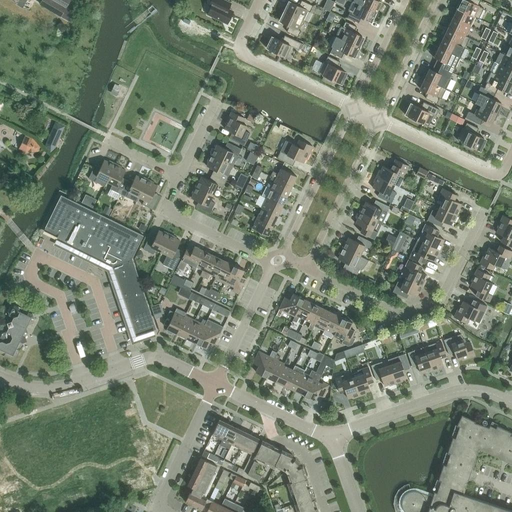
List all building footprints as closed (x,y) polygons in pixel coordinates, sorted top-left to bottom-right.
[(11,0),(16,3),(16,4),(23,8),(27,0),(11,0)] [(42,0),(40,4),(61,16),(70,0),(42,0)] [(211,0),(209,6),(211,7),(207,14),(227,24),(233,11),(228,9),(231,3),(224,0),(211,0)] [(308,11),(310,12),(313,6),(302,0),(299,6),(291,2),(289,5),(287,4),(284,11),(304,21),(308,11)] [(376,12),(380,5),(378,4),(379,1),(376,0),(358,0),(358,3),(353,1),(376,12)] [(481,0),(480,0),(466,0),(467,0),(466,0),(459,0),(456,8),(479,18),(484,8),(478,6),(481,0)] [(348,11),(350,12),(347,17),(358,23),(361,17),(369,21),(371,18),(373,19),(376,12),(353,1),(348,11)] [(479,19),(479,18),(456,8),(458,9),(456,12),(454,11),(452,17),(470,26),(474,17),(479,19)] [(284,11),(281,18),(283,19),(281,22),(289,26),(287,31),(298,37),(301,31),(299,30),(304,21),(284,11)] [(465,35),(470,26),(452,17),(451,18),(453,18),(451,22),(450,21),(447,27),(470,38),(465,35)] [(360,47),(363,40),(361,39),(362,36),(354,32),(357,27),(345,21),(343,27),(341,26),(336,36),(360,47)] [(447,27),(448,28),(447,31),(445,31),(442,37),(465,48),(470,38),(447,27)] [(272,40),(270,39),(266,48),(273,51),(273,53),(279,56),(280,55),(285,57),(285,56),(291,46),(299,50),(302,44),(285,35),(282,41),(274,37),(272,40)] [(333,47),(330,53),(342,58),(344,52),(353,56),(354,53),(356,54),(360,47),(336,36),(339,38),(335,48),(333,47)] [(460,57),(465,48),(442,37),(444,38),(442,41),(440,40),(438,47),(460,57)] [(439,47),(437,51),(436,50),(433,56),(441,61),(439,66),(452,72),(454,67),(456,67),(460,57),(438,47),(437,47),(439,47)] [(511,58),(504,55),(500,64),(511,70),(511,58)] [(342,84),(346,76),(344,75),(345,72),(337,68),(340,62),(328,56),(325,62),(324,61),(319,72),(318,73),(328,77),(327,79),(334,82),(335,81),(342,84)] [(315,58),(310,68),(317,71),(322,61),(315,58)] [(495,74),(511,82),(511,70),(500,64),(495,74)] [(426,71),(423,78),(446,89),(451,79),(449,78),(452,72),(439,66),(436,72),(430,69),(428,72),(426,71)] [(487,82),(484,88),(496,93),(498,88),(508,93),(511,87),(510,86),(511,82),(495,74),(491,72),(490,72),(486,82),(487,82)] [(428,93),(425,98),(437,103),(439,98),(441,99),(446,89),(423,78),(419,84),(422,85),(420,89),(428,93)] [(475,103),(479,105),(498,114),(502,107),(499,106),(501,103),(493,99),(496,93),(484,88),(481,86),(478,92),(479,93),(475,103)] [(465,98),(463,103),(472,106),(474,101),(465,98)] [(434,115),(436,116),(439,109),(424,102),(421,108),(413,104),(411,107),(409,106),(405,114),(412,118),(412,120),(418,123),(419,121),(429,126),(434,115)] [(469,111),(466,117),(481,125),(483,119),(491,123),(493,120),(495,121),(498,114),(479,105),(475,114),(469,111)] [(227,125),(225,129),(232,132),(235,134),(232,140),(244,146),(250,133),(244,130),(246,126),(242,124),(245,118),(231,112),(225,124),(227,125)] [(458,117),(455,122),(461,125),(464,120),(458,117)] [(55,123),(45,146),(50,151),(56,147),(65,127),(55,123)] [(476,134),(479,128),(467,123),(464,129),(463,128),(457,139),(467,144),(466,146),(472,149),(473,147),(481,151),(485,143),(482,141),(484,138),(476,134)] [(26,136),(19,150),(26,153),(38,151),(39,147),(32,139),(26,136)] [(292,144),(287,142),(282,152),(280,151),(277,158),(290,165),(293,158),(303,163),(305,159),(307,159),(313,146),(299,140),(296,146),(292,144)] [(250,143),(248,147),(257,152),(259,147),(250,143)] [(213,148),(211,154),(233,165),(241,149),(230,144),(227,150),(225,148),(217,145),(215,149),(213,148)] [(250,152),(248,156),(256,160),(258,155),(250,152)] [(209,162),(207,166),(214,170),(217,171),(214,176),(225,181),(233,165),(211,154),(207,161),(209,162)] [(379,169),(376,176),(394,185),(399,187),(409,166),(395,159),(392,165),(390,170),(383,166),(380,170),(379,169)] [(101,179),(107,182),(115,164),(109,161),(108,162),(104,160),(99,170),(94,168),(88,179),(99,184),(101,179)] [(110,189),(120,194),(126,183),(125,183),(123,189),(118,186),(125,170),(121,168),(122,167),(115,164),(107,182),(112,184),(110,189)] [(424,178),(428,171),(420,167),(416,174),(424,178)] [(255,169),(252,177),(257,179),(261,172),(255,169)] [(273,171),(270,176),(272,177),(292,186),(297,176),(281,169),(278,174),(273,171)] [(133,194),(138,197),(147,179),(141,176),(140,177),(136,175),(131,186),(126,183),(120,194),(131,199),(133,194)] [(198,180),(195,186),(213,195),(218,185),(222,188),(225,181),(214,176),(212,182),(201,177),(199,181),(198,180)] [(391,190),(394,185),(376,176),(373,182),(374,183),(372,187),(383,192),(380,198),(391,203),(396,193),(391,190)] [(274,182),(271,188),(287,196),(292,186),(272,177),(270,180),(274,182)] [(154,182),(147,179),(138,197),(144,200),(142,205),(152,210),(158,199),(152,196),(157,186),(153,184),(154,182)] [(238,180),(236,186),(242,189),(245,183),(238,180)] [(210,201),(213,195),(195,186),(192,193),(193,194),(191,198),(201,203),(199,208),(210,214),(215,203),(210,201)] [(271,188),(266,198),(282,206),(287,196),(271,188)] [(443,188),(438,199),(442,201),(440,207),(457,215),(460,209),(459,208),(461,204),(454,200),(456,195),(454,193),(443,188)] [(61,195),(44,230),(59,237),(58,240),(112,266),(136,336),(156,329),(132,258),(143,235),(61,195)] [(278,216),(282,206),(266,198),(262,208),(278,216)] [(362,205),(359,212),(377,220),(382,223),(389,207),(378,201),(376,207),(373,205),(365,202),(363,206),(362,205)] [(454,222),(457,215),(440,207),(437,212),(432,210),(427,220),(438,226),(441,220),(451,225),(453,221),(454,222)] [(273,225),(278,216),(262,208),(257,218),(273,225)] [(357,219),(355,223),(363,227),(360,232),(363,233),(374,239),(379,228),(382,223),(377,220),(359,212),(356,218),(357,219)] [(409,215),(405,222),(411,225),(414,217),(409,215)] [(498,228),(496,232),(504,236),(501,241),(504,243),(511,246),(511,219),(503,215),(497,228),(498,228)] [(268,236),(273,225),(257,218),(254,216),(252,219),(255,221),(252,228),(268,236)] [(425,224),(417,240),(440,251),(443,245),(442,244),(444,240),(437,236),(439,231),(436,229),(425,224)] [(156,249),(162,252),(170,235),(163,231),(163,232),(159,230),(154,241),(148,238),(143,249),(153,254),(156,249)] [(170,235),(162,252),(167,255),(162,264),(174,270),(181,254),(175,251),(180,241),(176,239),(176,237),(170,235)] [(345,241),(342,247),(360,256),(362,250),(367,253),(372,243),(361,237),(359,242),(348,237),(346,242),(345,241)] [(386,239),(384,245),(391,249),(394,243),(386,239)] [(396,240),(392,249),(399,252),(403,244),(396,240)] [(417,240),(410,256),(421,261),(424,263),(426,257),(434,261),(436,257),(437,257),(440,251),(417,240)] [(485,251),(480,263),(493,270),(496,265),(500,267),(505,269),(507,268),(508,265),(508,263),(511,254),(511,251),(502,247),(499,245),(496,251),(489,248),(487,252),(485,251)] [(185,252),(177,268),(183,271),(187,262),(193,265),(191,269),(195,271),(197,267),(204,251),(194,246),(192,252),(186,249),(185,252)] [(368,260),(360,256),(342,247),(339,254),(340,255),(338,259),(348,264),(346,269),(357,274),(360,269),(362,270),(368,260)] [(214,256),(204,251),(197,267),(203,270),(200,276),(204,277),(214,256)] [(215,278),(224,260),(214,256),(204,277),(208,279),(210,274),(216,276),(215,278)] [(234,265),(224,260),(215,278),(225,283),(234,265)] [(408,260),(400,275),(405,278),(423,286),(426,280),(425,280),(427,275),(419,272),(422,266),(419,265),(408,260)] [(234,265),(225,283),(241,290),(246,279),(241,276),(244,270),(234,265)] [(472,282),(470,286),(478,290),(475,295),(478,296),(489,302),(492,296),(487,293),(492,283),(488,281),(490,275),(477,269),(471,281),(472,282)] [(182,278),(178,286),(181,287),(186,290),(187,287),(184,285),(183,285),(186,280),(182,278)] [(397,281),(393,291),(404,297),(406,291),(409,293),(417,296),(419,292),(420,293),(423,286),(405,278),(402,284),(397,281)] [(461,283),(459,288),(468,292),(469,287),(461,283)] [(199,293),(203,294),(207,296),(209,290),(202,287),(199,293)] [(209,290),(207,296),(210,298),(212,299),(215,293),(209,290)] [(285,297),(279,309),(295,316),(295,315),(303,299),(299,297),(293,294),(290,300),(285,297)] [(195,301),(203,305),(205,299),(198,295),(195,301)] [(215,304),(205,299),(203,305),(212,309),(215,304)] [(295,316),(293,320),(296,322),(299,317),(303,319),(305,319),(313,303),(303,299),(295,315),(295,316)] [(477,314),(482,316),(487,306),(476,301),(473,306),(463,301),(461,305),(460,305),(454,317),(467,323),(470,318),(474,320),(477,314)] [(165,315),(161,303),(151,306),(155,319),(165,315)] [(313,303),(305,319),(311,322),(308,328),(312,330),(314,326),(315,324),(323,308),(313,303)] [(0,352),(1,353),(5,352),(7,356),(11,358),(15,357),(18,352),(16,348),(21,347),(23,342),(22,342),(27,341),(25,336),(27,332),(26,328),(28,324),(32,323),(34,318),(32,314),(28,311),(24,313),(20,311),(18,307),(14,305),(10,306),(7,311),(9,315),(13,317),(11,321),(7,323),(8,327),(6,331),(2,332),(0,336),(0,352)] [(170,310),(167,317),(171,319),(166,328),(167,329),(167,330),(167,332),(171,334),(173,333),(173,332),(177,333),(185,316),(187,313),(176,308),(174,312),(170,310)] [(315,324),(314,326),(324,331),(325,329),(332,313),(323,308),(315,324)] [(324,331),(323,333),(332,337),(333,335),(334,333),(342,317),(334,314),(332,313),(325,329),(324,331)] [(177,333),(186,338),(195,320),(185,316),(177,333)] [(334,333),(333,335),(334,335),(337,337),(343,340),(342,343),(348,346),(352,345),(355,338),(352,337),(355,331),(349,328),(352,322),(346,319),(342,317),(334,333)] [(186,338),(197,343),(207,321),(203,319),(201,323),(195,320),(186,338)] [(208,320),(207,321),(197,343),(206,348),(209,342),(215,344),(223,327),(208,320)] [(360,332),(365,330),(362,322),(357,324),(360,332)] [(423,322),(417,324),(419,331),(425,329),(423,322)] [(289,329),(286,334),(292,337),(296,339),(298,333),(294,332),(289,329)] [(461,334),(444,340),(448,352),(453,350),(454,353),(457,360),(462,359),(462,360),(475,356),(470,342),(464,344),(461,334)] [(441,341),(424,347),(426,352),(432,371),(439,368),(439,367),(443,365),(441,358),(446,356),(445,353),(441,341)] [(352,348),(344,351),(346,357),(346,358),(354,355),(352,348)] [(301,349),(295,360),(301,363),(307,352),(301,349)] [(418,349),(407,353),(411,364),(417,362),(418,365),(421,373),(425,372),(426,373),(432,371),(426,352),(420,354),(418,349)] [(259,351),(253,363),(258,366),(255,372),(265,376),(274,359),(269,356),(259,351)] [(336,353),(334,361),(346,357),(344,351),(336,353)] [(404,354),(388,360),(389,365),(396,383),(403,381),(402,380),(407,378),(404,370),(403,367),(408,365),(404,354)] [(274,359),(265,376),(275,381),(284,363),(278,361),(280,357),(276,355),(274,359)] [(324,355),(316,372),(321,375),(326,365),(333,369),(334,359),(324,355)] [(389,386),(396,383),(389,365),(384,367),(382,362),(371,365),(375,377),(380,375),(384,386),(389,384),(389,386)] [(284,363),(275,381),(285,386),(293,370),(283,365),(284,364),(284,363)] [(293,370),(285,386),(295,391),(303,373),(305,370),(295,365),(293,370)] [(357,372),(352,374),(353,377),(360,396),(366,394),(366,392),(370,391),(368,383),(373,381),(372,378),(368,366),(357,370),(357,372)] [(303,373),(295,391),(304,395),(316,372),(312,370),(309,376),(303,373)] [(316,372),(304,395),(315,400),(318,394),(323,397),(329,385),(323,382),(322,384),(318,382),(322,375),(321,375),(316,372)] [(345,374),(335,378),(339,390),(340,393),(345,391),(348,399),(352,397),(353,398),(360,396),(353,377),(347,379),(345,374)] [(48,474),(53,494),(87,486),(91,504),(119,497),(112,467),(134,462),(118,396),(97,401),(101,413),(73,420),(75,428),(50,434),(48,426),(37,428),(40,438),(35,439),(31,421),(3,428),(10,457),(37,451),(43,475),(48,474)] [(511,511),(511,510),(459,493),(461,485),(463,485),(466,475),(465,475),(471,457),(472,458),(475,448),(474,448),(476,440),(479,441),(481,442),(480,445),(486,448),(487,447),(489,448),(489,449),(498,454),(499,453),(511,459),(511,435),(511,433),(497,425),(496,428),(490,425),(489,427),(466,419),(463,427),(459,426),(455,438),(453,437),(447,453),(450,454),(446,465),(443,464),(438,480),(440,481),(437,492),(434,492),(432,497),(418,492),(413,491),(408,492),(405,495),(402,500),(402,504),(403,509),(405,511),(511,511)] [(212,435),(222,440),(229,424),(219,420),(212,435)] [(239,429),(229,424),(222,440),(232,444),(239,429)] [(232,444),(241,449),(249,434),(239,429),(232,444)] [(259,439),(249,434),(241,449),(252,454),(259,439)] [(262,440),(255,456),(265,460),(264,463),(274,468),(275,465),(281,452),(272,448),(273,445),(262,440)] [(287,472),(290,482),(304,478),(306,477),(303,466),(301,467),(298,464),(299,463),(295,458),(294,459),(291,456),(292,455),(282,450),(281,452),(275,465),(285,470),(287,472)] [(201,458),(196,467),(213,475),(217,466),(201,458)] [(248,475),(259,481),(261,476),(254,473),(259,464),(254,461),(248,475)] [(40,463),(23,466),(28,492),(45,489),(40,463)] [(196,467),(192,476),(208,484),(213,475),(196,467)] [(221,490),(229,472),(224,469),(215,487),(221,490)] [(246,480),(241,478),(236,475),(234,480),(233,482),(243,487),(246,480)] [(193,488),(191,493),(196,495),(198,490),(203,492),(204,493),(208,484),(192,476),(188,485),(193,488)] [(297,511),(305,511),(314,508),(311,499),(314,498),(310,487),(307,488),(304,478),(290,482),(288,483),(291,494),(294,493),(297,503),(295,504),(297,511)] [(185,502),(206,511),(212,500),(207,498),(206,500),(201,498),(203,492),(198,490),(196,495),(191,493),(190,493),(185,502)] [(230,511),(231,510),(235,503),(225,499),(222,506),(218,511),(230,511)] [(206,511),(218,511),(222,506),(212,501),(212,500),(206,511)]
